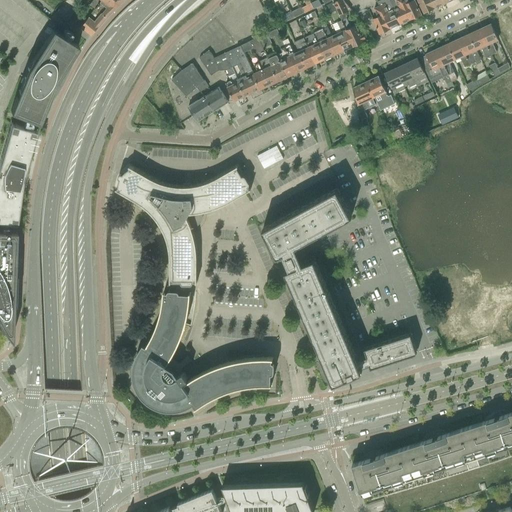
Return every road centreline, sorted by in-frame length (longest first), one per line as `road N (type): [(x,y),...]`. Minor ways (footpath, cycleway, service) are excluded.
road 1 (primary): [(85,511),(67,317),(71,197),(112,80),(135,45),(183,0)]
road 2 (primary): [(123,32),(85,93),(52,194),(53,391),(66,511)]
road 3 (primary): [(93,391),(89,174),(137,67),(190,0)]
road 4 (secondary): [(511,356),(164,441),(105,434)]
road 5 (residential): [(117,134),(208,140),(278,96),(493,0)]
road 6 (primary): [(123,32),(94,51),(51,137),(35,211),(33,341)]
road 7 (residential): [(93,391),(104,332),(100,200),(117,134)]
road 8 (secondary): [(311,440),(511,386)]
road 9 (secondary): [(135,486),(311,440)]
road 10 (residential): [(117,134),(165,47),(216,0)]
